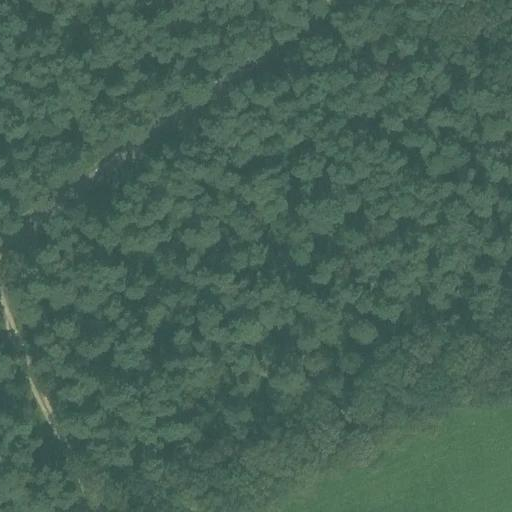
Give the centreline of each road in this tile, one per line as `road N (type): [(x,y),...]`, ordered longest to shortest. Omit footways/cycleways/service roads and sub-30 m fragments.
road 1 (residential): [(353,0),(0,239)]
road 2 (track): [(86,511),(0,321)]
